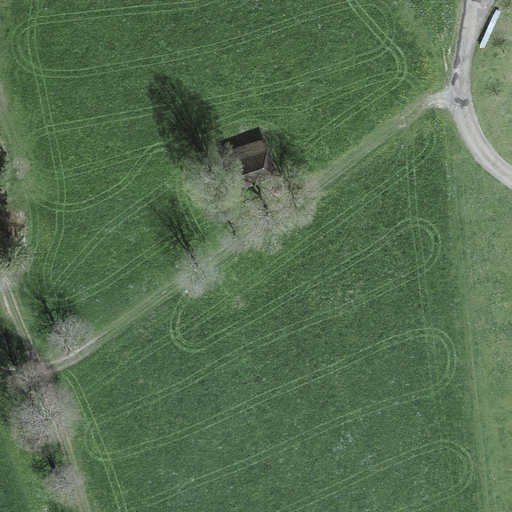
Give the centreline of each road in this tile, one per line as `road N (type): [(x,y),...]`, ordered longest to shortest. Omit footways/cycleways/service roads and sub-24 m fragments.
road 1 (track): [(461,96),(428,102),(152,307),(37,380)]
road 2 (track): [(84,511),(0,273)]
road 3 (track): [(511,178),(476,143),(461,103),(473,0)]
